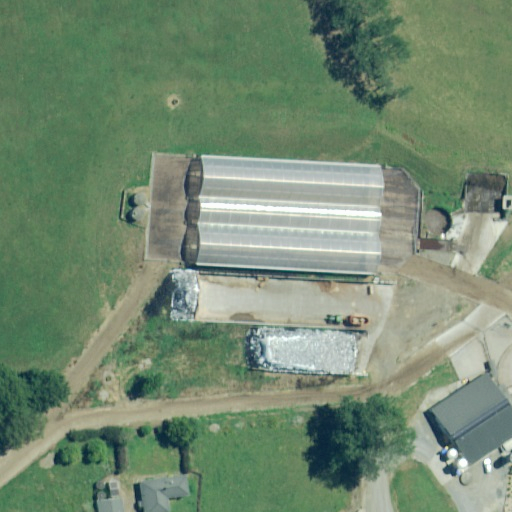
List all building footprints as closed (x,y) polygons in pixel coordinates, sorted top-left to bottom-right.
[(508,197),(497,196),(497,209),(508,209),(508,197)] [(253,323),(250,370),(350,375),(352,329),(369,330),(371,288),(171,277),(169,319),(253,323)] [(511,415),(509,412),(511,409),(511,402),(500,385),(494,389),(483,373),(428,410),(458,455),(466,467),(497,446),(501,452),(511,445),(511,415)] [(165,511),(164,503),(171,502),(170,497),(184,495),(181,475),(137,482),(141,511),(165,511)] [(104,486),(105,499),(113,499),(112,485),(104,486)] [(113,499),(105,499),(95,500),(96,511),(121,511),(120,498),(113,499)]
